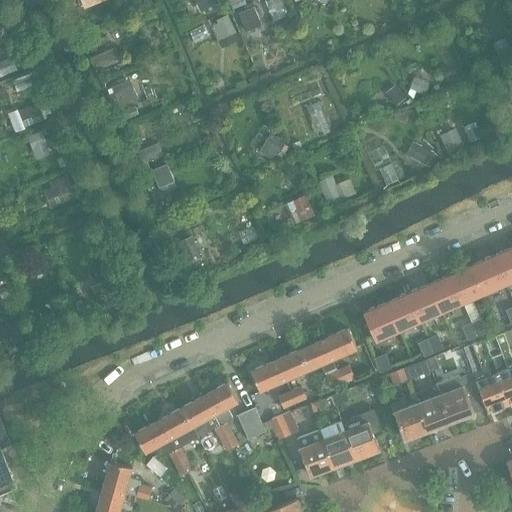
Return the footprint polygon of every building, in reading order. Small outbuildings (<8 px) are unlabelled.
[(76,0),(81,12),(107,1),(106,0),(76,0)] [(216,0),(193,0),(202,18),(221,9),(216,0)] [(319,104),(305,109),(316,139),(331,133),(319,104)] [(16,113),(23,132),(46,124),(39,105),(16,113)] [(256,153),(271,164),(282,148),(267,137),(256,153)] [(136,154),(140,165),(163,157),(158,146),(136,154)] [(143,175),(153,196),(175,187),(165,165),(143,175)] [(40,187),(51,211),(73,201),(61,177),(40,187)] [(511,247),(493,256),(506,285),(511,281),(511,247)] [(493,256),(472,266),(484,294),(506,285),(493,256)] [(472,266),(450,275),(463,303),(472,323),(481,319),(472,300),(484,294),(472,266)] [(450,275),(429,284),(442,313),(463,303),(450,275)] [(429,284),(408,294),(420,322),(442,313),(429,284)] [(408,294),(386,303),(399,332),(420,322),(408,294)] [(386,303),(365,312),(378,341),(399,332),(386,303)] [(481,319),(472,323),(478,336),(488,332),(482,319),(481,319)] [(472,323),(463,327),(469,340),(478,336),(472,323)] [(358,349),(349,328),(324,339),(333,360),(358,349)] [(496,336),(508,369),(497,373),(509,404),(511,403),(511,352),(504,333),(496,336)] [(444,348),(438,334),(429,338),(435,353),(444,348)] [(429,338),(419,343),(425,357),(435,353),(429,338)] [(333,360),(324,339),(300,350),(309,370),(322,365),(332,388),(344,383),(338,370),(333,360)] [(464,347),(474,372),(484,399),(489,412),(509,404),(497,373),(486,377),(473,344),(464,347)] [(309,370),(300,350),(276,360),(285,381),(309,370)] [(375,358),(381,373),(392,368),(386,354),(375,358)] [(440,368),(436,356),(427,359),(432,371),(440,368)] [(432,371),(427,359),(405,368),(409,380),(432,371)] [(252,371),(261,392),(285,381),(276,360),(252,371)] [(355,378),(349,365),(338,370),(344,383),(355,378)] [(390,373),(394,385),(409,380),(405,368),(390,373)] [(474,372),(437,386),(441,394),(451,422),(474,413),(470,404),(484,399),(474,372)] [(239,402),(228,382),(204,395),(233,447),(240,444),(228,421),(233,418),(228,408),(239,402)] [(65,388),(60,383),(55,388),(60,393),(61,392),(65,388)] [(307,399),(302,387),(290,392),(296,404),(307,399)] [(332,395),(332,396),(336,405),(348,400),(344,391),(339,393),(332,395)] [(279,397),(284,409),(296,404),(290,392),(279,397)] [(451,422),(441,394),(418,403),(429,431),(451,422)] [(233,447),(204,395),(181,408),(198,438),(215,428),(227,451),(233,447)] [(395,412),(405,440),(429,431),(418,403),(395,412)] [(198,438),(181,408),(159,420),(187,472),(193,469),(185,453),(186,452),(183,446),(198,438)] [(250,439),(266,431),(255,408),(239,416),(250,439)] [(374,408),(342,421),(343,423),(357,459),(380,450),(374,436),(383,433),(374,408)] [(270,419),(279,439),(299,431),(290,411),(270,419)] [(169,453),(181,475),(187,472),(159,420),(135,433),(146,453),(156,448),(161,458),(169,453)] [(342,421),(320,429),(321,432),(324,439),(334,467),(357,459),(343,423),(342,421)] [(320,429),(296,438),(300,448),(311,476),(334,467),(324,439),(321,432),(320,429)] [(0,494),(17,487),(0,448),(0,494)] [(146,466),(160,478),(167,469),(154,457),(146,466)] [(133,468),(111,461),(103,487),(125,494),(126,493),(137,496),(137,497),(149,500),(153,488),(141,485),(142,482),(130,478),(133,468)] [(120,511),(125,494),(103,487),(96,511),(120,511)] [(177,510),(187,499),(175,489),(165,500),(177,510)] [(302,511),(297,499),(265,511),(264,511),(302,511)] [(196,511),(201,511),(204,510),(199,502),(193,506),(196,511)]
